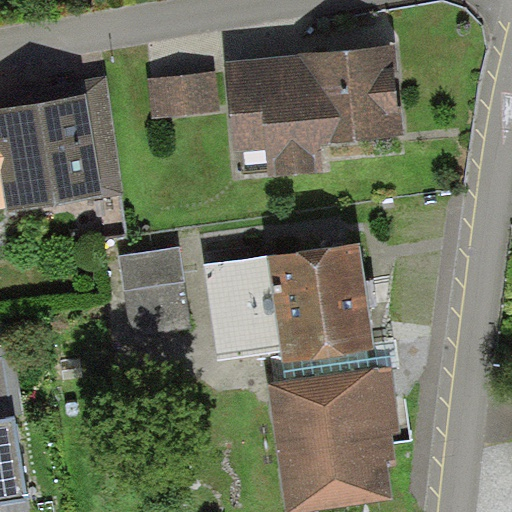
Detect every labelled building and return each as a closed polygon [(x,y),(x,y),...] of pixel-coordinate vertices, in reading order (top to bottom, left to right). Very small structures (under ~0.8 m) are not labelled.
[(278,60),(226,65),(234,156),(266,153),(269,182),(322,177),(320,150),(406,142),(397,49),(278,60)] [(213,73),(148,80),(152,118),(218,111),(213,73)] [(8,217),(104,200),(125,196),(106,78),(65,85),(68,102),(41,107),(0,113),(0,173),(6,210),(8,217)] [(180,248),(119,257),(132,340),(192,330),(180,248)] [(361,249),(204,271),(216,362),(279,353),(282,370),(376,357),(367,293),(361,249)] [(0,414),(24,410),(15,347),(0,349),(0,414)] [(391,369),(267,386),(284,511),(327,511),(393,503),(389,470),(398,469),(393,435),(400,434),(394,391),(391,369)] [(15,424),(0,426),(0,510),(28,506),(15,424)]
